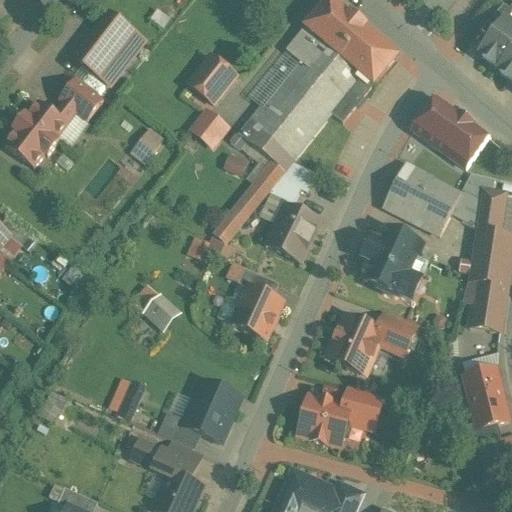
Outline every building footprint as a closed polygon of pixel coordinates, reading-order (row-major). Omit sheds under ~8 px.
[(305,68),(244,141),(274,166),(288,177),(296,168),(336,119),(348,128),(402,63),(334,7),(292,58),(305,68)] [(486,35),(498,44),(511,28),(511,25),(511,11),(509,9),(486,35)] [(110,14),(76,56),(98,74),(132,32),(110,14)] [(511,28),(498,44),(487,60),(506,74),(511,65),(511,28)] [(194,91),(219,111),(241,82),(216,63),(194,91)] [(64,108),(67,110),(82,121),(92,129),(109,108),(81,86),(64,108)] [(472,175),(495,143),(441,104),(417,136),(472,175)] [(30,120),(24,128),(18,136),(20,138),(9,152),(39,175),(50,161),(53,163),(59,155),(65,148),(62,146),(82,121),(67,110),(59,120),(43,108),(33,122),(30,120)] [(210,116),(193,140),(215,157),(233,134),(210,116)] [(168,148),(153,136),(134,159),(150,171),(168,148)] [(233,156),(225,176),(245,183),(252,163),(233,156)] [(274,166),(215,242),(228,252),(288,177),(274,166)] [(312,198),(321,179),(296,168),(288,177),(273,198),(299,211),(306,196),(312,198)] [(445,242),(467,200),(410,170),(388,213),(445,242)] [(511,296),(511,243),(504,242),(510,200),(488,197),(473,287),(483,288),(476,333),(506,338),(511,296)] [(291,213),(271,252),(306,269),(314,251),(312,250),(323,228),(291,213)] [(0,260),(15,240),(0,228),(0,260)] [(426,251),(390,235),(370,279),(388,287),(386,293),(388,298),(399,304),(403,302),(426,251)] [(276,304),(283,290),(250,275),(244,290),(253,294),(276,304)] [(271,346),(288,310),(276,304),(253,294),(237,330),(271,346)] [(149,318),(170,337),(185,321),(164,302),(149,318)] [(409,362),(422,331),(390,319),(382,337),(389,340),(384,351),(409,362)] [(382,337),(350,323),(332,363),(349,371),(351,375),(362,380),(366,378),(371,380),(384,351),(389,340),(382,337)] [(511,415),(501,372),(466,381),(480,436),(511,428),(511,415)] [(208,384),(185,431),(227,451),(250,404),(208,384)] [(389,405),(354,395),(348,413),(356,415),(355,422),(381,429),(389,405)] [(314,404),(304,440),(319,445),(318,447),(330,450),(331,448),(346,452),(355,422),(356,415),(348,413),(314,404)] [(160,475),(168,457),(146,447),(138,465),(160,475)] [(174,460),(201,472),(206,460),(180,448),(174,460)] [(174,460),(168,457),(160,475),(176,482),(177,481),(193,488),(201,472),(174,460)] [(324,490),(298,478),(285,506),(298,511),(361,511),(366,502),(345,493),(342,500),(323,492),(324,490)] [(197,511),(206,494),(193,488),(177,481),(176,482),(162,511),(197,511)] [(68,511),(95,511),(98,508),(65,493),(58,508),(66,511),(68,511)]
